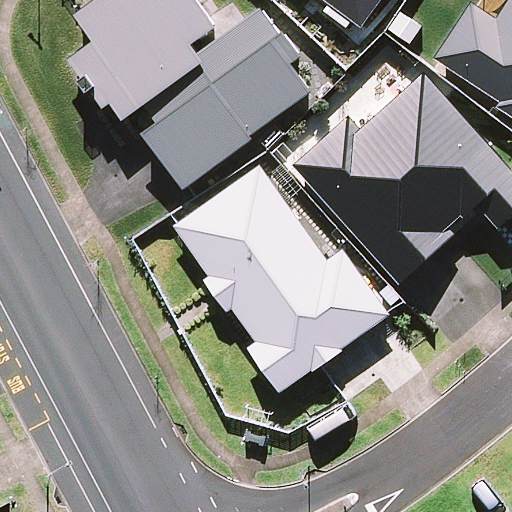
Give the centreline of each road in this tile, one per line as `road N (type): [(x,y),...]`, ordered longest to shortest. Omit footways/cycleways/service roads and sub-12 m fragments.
road 1 (residential): [(154,511),(0,215)]
road 2 (residential): [(511,390),(464,436),(346,511)]
